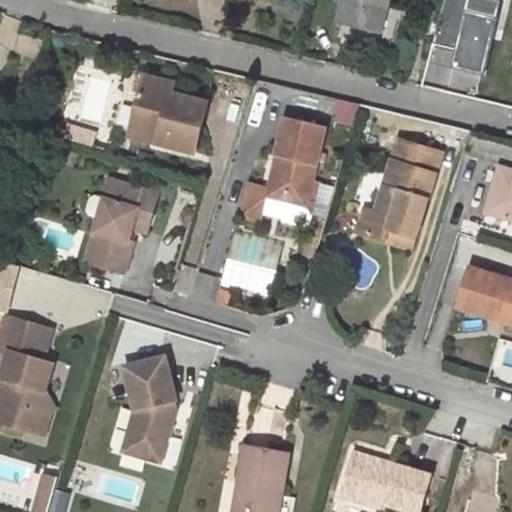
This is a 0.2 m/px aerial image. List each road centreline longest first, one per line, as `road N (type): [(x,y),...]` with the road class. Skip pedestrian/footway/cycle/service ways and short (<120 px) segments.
road 1 (residential): [(511,126),(26,9),(15,0)]
road 2 (residential): [(186,308),(511,410)]
